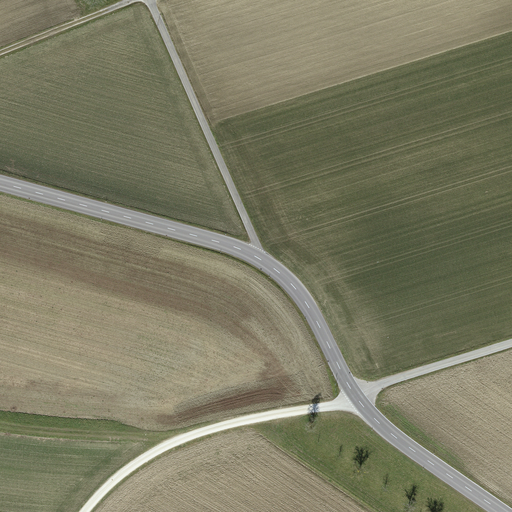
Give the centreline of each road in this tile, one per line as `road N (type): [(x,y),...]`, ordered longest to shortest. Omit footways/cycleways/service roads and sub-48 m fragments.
road 1 (tertiary): [(502,511),(355,397),(313,314),(263,260),(0,183)]
road 2 (track): [(263,260),(151,0)]
road 3 (track): [(174,440),(355,397)]
road 4 (track): [(0,423),(174,440)]
road 5 (track): [(132,0),(0,53)]
